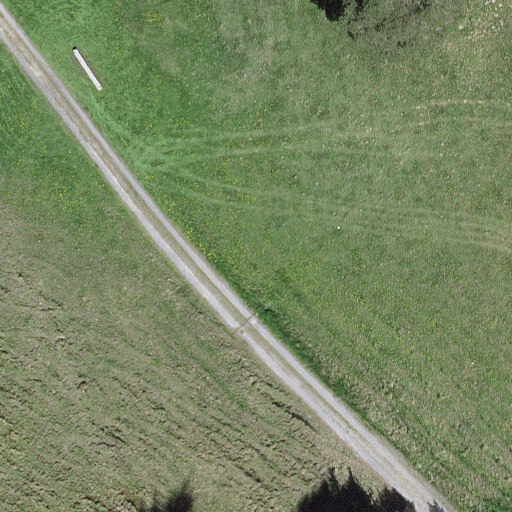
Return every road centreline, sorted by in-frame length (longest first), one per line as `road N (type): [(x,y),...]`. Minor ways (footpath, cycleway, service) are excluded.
road 1 (track): [(102,160),(275,359),(438,511)]
road 2 (track): [(0,27),(102,160)]
